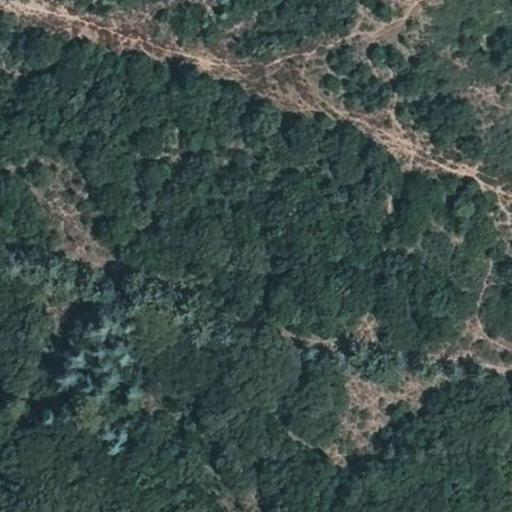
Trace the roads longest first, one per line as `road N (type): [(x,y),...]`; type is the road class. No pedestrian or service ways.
road 1 (track): [(511,180),(18,0)]
road 2 (track): [(428,0),(304,48),(203,68)]
